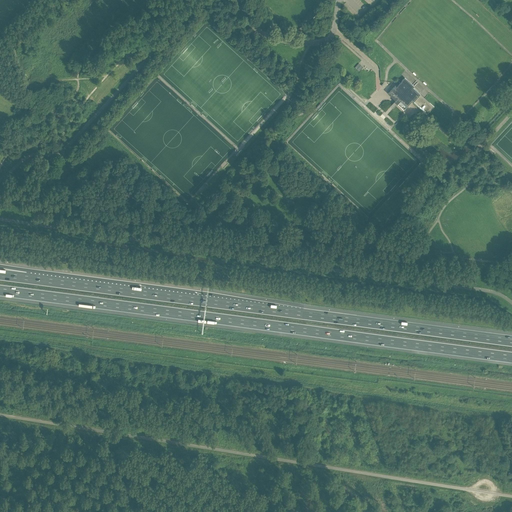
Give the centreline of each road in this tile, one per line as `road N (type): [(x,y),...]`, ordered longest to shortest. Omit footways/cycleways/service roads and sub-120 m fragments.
road 1 (track): [(511,420),(0,347)]
road 2 (motorway): [(0,290),(511,357)]
road 3 (motorway): [(511,341),(25,277)]
road 4 (unknown): [(143,0),(97,45),(73,100),(21,136),(0,164)]
road 5 (unclassified): [(241,0),(268,35),(302,42),(330,36),(338,0)]
